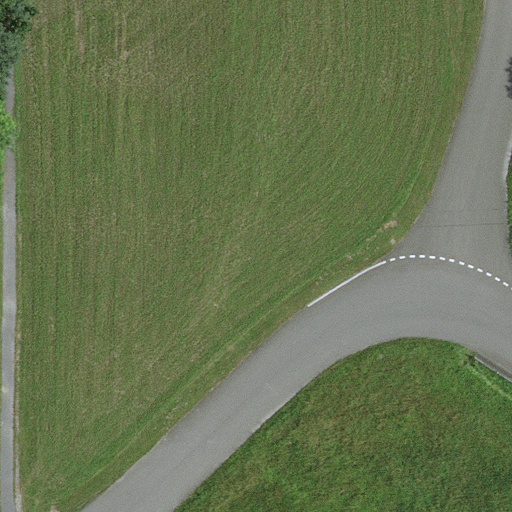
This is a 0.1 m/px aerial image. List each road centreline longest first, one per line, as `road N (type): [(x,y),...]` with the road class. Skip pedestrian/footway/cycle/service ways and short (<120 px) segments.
road 1 (unclassified): [(446,294),(404,293),(361,306),(307,340),(127,511)]
road 2 (unclassified): [(446,294),(511,65)]
